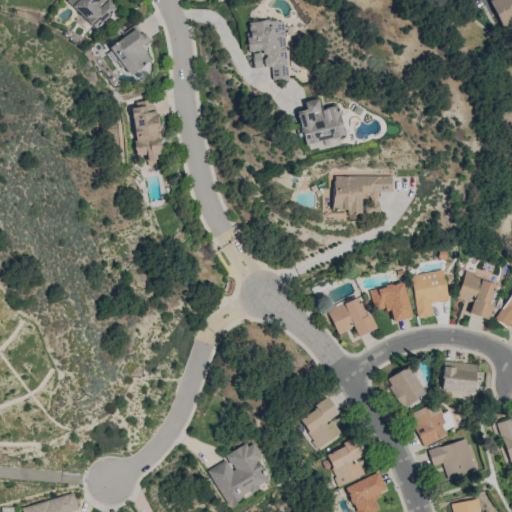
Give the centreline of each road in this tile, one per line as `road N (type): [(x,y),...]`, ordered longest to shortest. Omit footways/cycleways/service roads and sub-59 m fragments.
road 1 (residential): [(422,511),(364,396),(231,242)]
road 2 (residential): [(262,286),(212,330),(183,407),(139,461),(102,480),(62,476)]
road 3 (residential): [(231,242),(193,151),(181,30),(168,0)]
road 4 (residential): [(350,377),(393,347),(422,339),(461,337),(511,359)]
